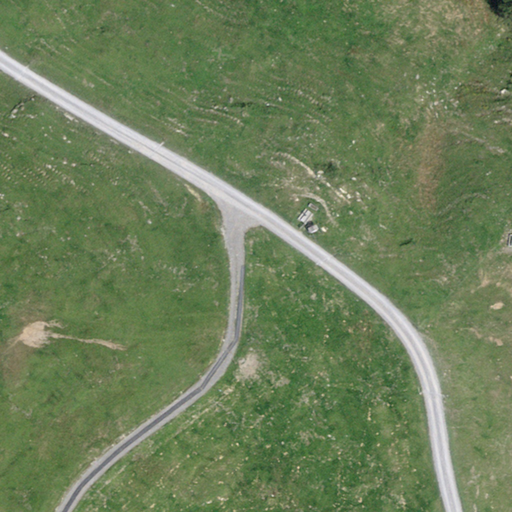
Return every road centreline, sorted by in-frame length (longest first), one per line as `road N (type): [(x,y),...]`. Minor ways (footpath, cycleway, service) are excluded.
road 1 (track): [(455,511),(422,355),(373,298),(237,203)]
road 2 (track): [(68,511),(101,474),(213,386),(235,345),(237,203)]
road 3 (track): [(237,203),(0,57)]
